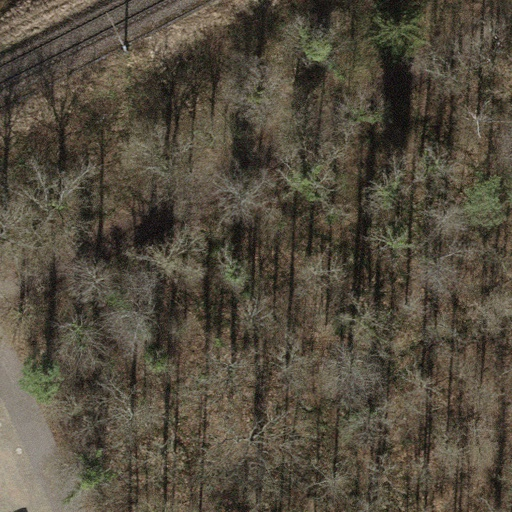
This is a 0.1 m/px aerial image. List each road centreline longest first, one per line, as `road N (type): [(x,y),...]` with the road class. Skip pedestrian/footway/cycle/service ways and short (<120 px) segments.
road 1 (track): [(511,10),(225,182),(0,292)]
road 2 (residential): [(0,351),(72,511)]
